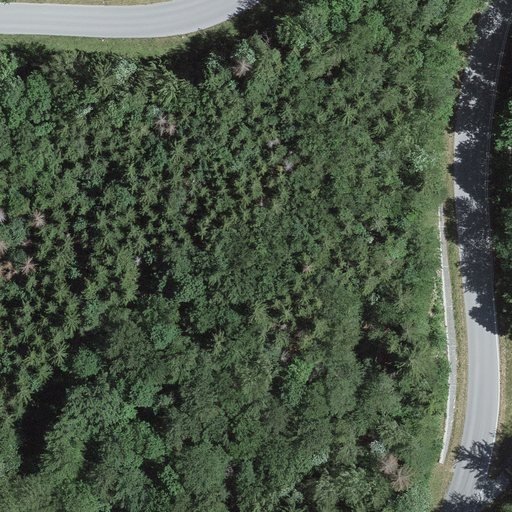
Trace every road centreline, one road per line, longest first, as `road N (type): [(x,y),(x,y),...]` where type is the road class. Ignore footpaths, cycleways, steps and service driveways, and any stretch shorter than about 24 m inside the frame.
road 1 (tertiary): [(503,0),(471,135),(484,383),(480,438),(457,511)]
road 2 (tertiary): [(0,18),(159,20),(229,0)]
